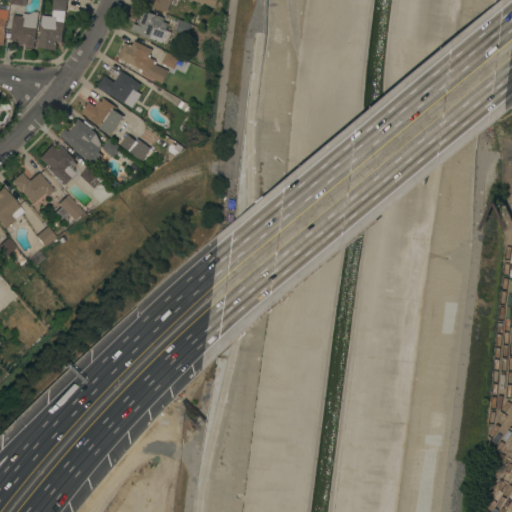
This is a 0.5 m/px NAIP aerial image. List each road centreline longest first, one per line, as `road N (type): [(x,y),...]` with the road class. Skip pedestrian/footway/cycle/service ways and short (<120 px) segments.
road 1 (motorway): [(504,33),(227,259)]
road 2 (motorway): [(224,310),(496,90)]
road 3 (motorway): [(35,511),(153,376),(224,310)]
road 4 (motorway): [(227,259),(77,398)]
road 5 (residential): [(111,0),(61,83),(0,144)]
road 6 (motorway): [(53,511),(129,403)]
